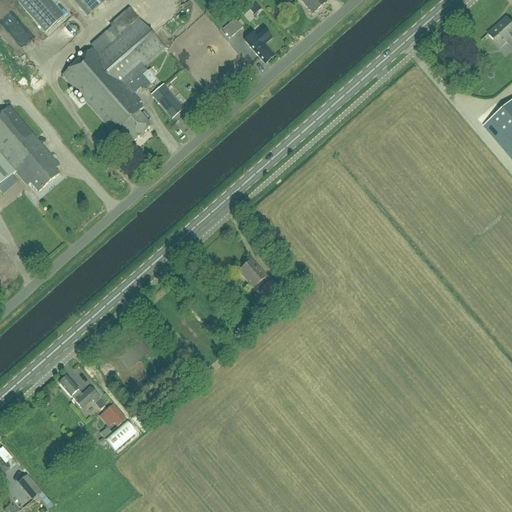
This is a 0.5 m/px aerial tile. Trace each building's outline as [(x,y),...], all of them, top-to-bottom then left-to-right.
[(46,0),(24,0),(18,5),(45,35),(63,19),(46,0)] [(71,0),(87,18),(107,0),(71,0)] [(312,15),(326,3),(322,0),(298,0),(299,1),(312,15)] [(235,19),(222,30),(230,39),(243,29),(235,19)] [(511,47),(511,25),(507,19),(488,35),(500,49),(508,43),(511,47)] [(164,49),(138,20),(118,37),(110,28),(90,46),(92,49),(61,77),(113,136),(120,130),(132,144),(150,128),(137,114),(143,109),(139,105),(140,103),(133,94),(139,88),(141,91),(148,84),(141,76),(146,72),(143,68),(164,49)] [(244,43),(263,65),(268,61),(269,62),(272,60),(271,59),(274,57),(265,46),(271,41),(263,32),(255,38),(253,35),(244,43)] [(147,72),(142,76),(150,86),(155,81),(147,72)] [(177,105),(168,95),(158,103),(167,114),(177,105)] [(511,102),(483,128),(511,161),(511,102)] [(9,108),(0,115),(0,185),(15,173),(26,187),(29,185),(37,194),(58,176),(54,171),(59,167),(9,108)] [(252,289),(265,279),(251,262),(238,273),(252,289)] [(269,283),(260,291),(266,297),(267,296),(274,289),(269,283)] [(134,372),(130,368),(134,364),(129,357),(109,374),(118,385),(134,372)] [(44,366),(48,371),(53,367),(49,362),(44,366)] [(99,402),(90,391),(89,391),(82,397),(65,378),(58,384),(70,398),(81,410),(91,401),(95,405),(99,402)] [(101,411),(105,407),(100,401),(95,405),(101,411)] [(104,415),(116,429),(125,421),(113,407),(104,415)] [(126,421),(104,439),(115,452),(136,434),(126,421)] [(0,451),(0,476),(9,469),(5,465),(11,460),(2,450),(0,451)] [(39,495),(26,479),(19,485),(32,501),(39,495)]
